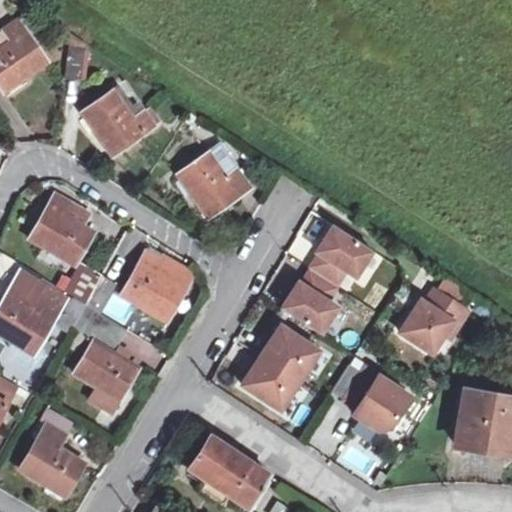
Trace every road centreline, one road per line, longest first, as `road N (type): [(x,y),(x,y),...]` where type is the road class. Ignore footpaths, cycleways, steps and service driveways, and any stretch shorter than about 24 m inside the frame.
road 1 (residential): [(244,279),(56,160),(29,162),(0,202)]
road 2 (residential): [(366,511),(176,389)]
road 3 (residential): [(176,389),(99,511)]
road 4 (residential): [(244,279),(176,389)]
road 5 (residential): [(496,511),(374,511)]
